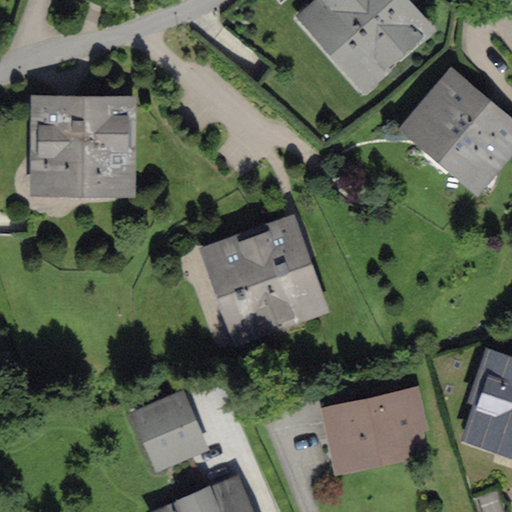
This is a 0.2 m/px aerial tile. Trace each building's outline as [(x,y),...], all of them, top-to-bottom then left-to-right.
[(366,76),(419,29),(394,0),(330,0),(313,16),(366,76)] [(511,135),(511,130),(453,81),(414,126),(476,178),(511,135)] [(44,106),(43,183),(123,184),(123,106),(44,106)] [(287,228),(214,255),(241,329),(314,303),(287,228)] [(511,444),(511,365),(497,360),(474,431),(511,444)] [(359,409),(355,389),(320,397),(329,437),(338,435),(344,465),(415,449),(410,424),(418,423),(412,397),(359,409)] [(178,396),(139,413),(158,458),(198,442),(178,396)] [(248,511),(234,480),(160,511),(248,511)]
